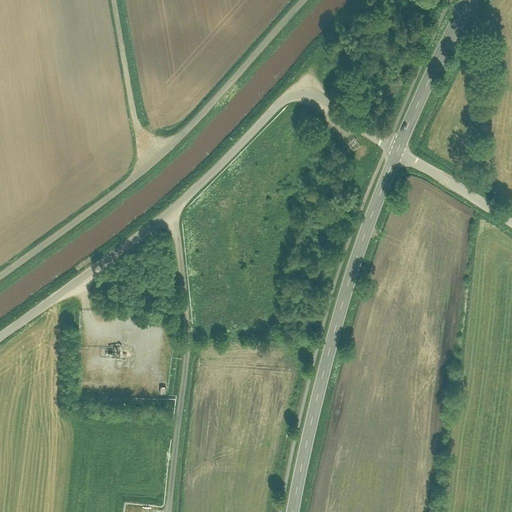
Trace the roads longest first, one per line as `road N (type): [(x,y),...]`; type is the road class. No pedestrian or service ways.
road 1 (unclassified): [(303,0),(174,142),(0,275)]
road 2 (secondary): [(396,150),(334,325),(292,511)]
road 3 (track): [(172,213),(184,350),(165,511)]
road 4 (secondary): [(467,0),(396,150)]
road 5 (unclassified): [(396,150),(511,221)]
